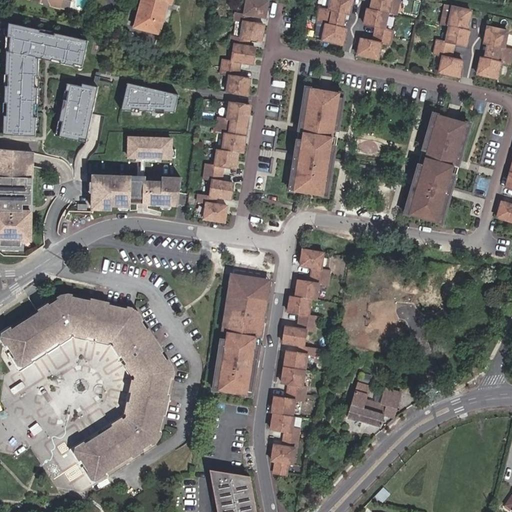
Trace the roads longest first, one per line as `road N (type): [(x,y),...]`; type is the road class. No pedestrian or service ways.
road 1 (residential): [(270,511),(260,417),(287,246)]
road 2 (residential): [(511,106),(270,47)]
road 3 (residential): [(240,238),(122,224),(91,233),(27,273)]
road 4 (residential): [(287,246),(302,218),(479,245)]
road 5 (residential): [(330,511),(412,429),(493,396)]
road 6 (residential): [(240,238),(270,47)]
